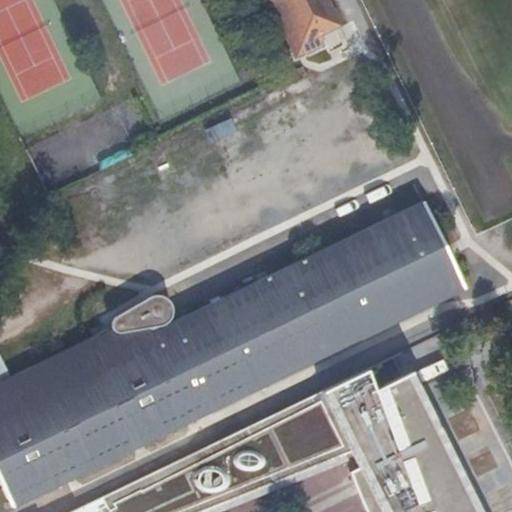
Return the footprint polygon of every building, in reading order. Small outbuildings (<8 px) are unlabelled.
[(268,0),(296,55),(322,42),(327,54),(341,48),(340,45),(345,43),(323,0),(268,0)] [(432,286),(439,300),(463,289),(422,202),(166,324),(166,323),(167,322),(169,320),(171,318),(172,316),(173,313),(173,310),(173,308),(173,305),(172,302),(170,300),(168,298),(166,296),(164,295),(161,294),(159,294),(156,294),(112,318),(111,322),(111,324),(112,327),(114,330),(117,331),(99,339),(97,334),(7,378),(0,380),(0,485),(10,507),(199,416),(193,402),(432,286)] [(199,416),(439,300),(432,286),(193,402),(199,416)] [(114,330),(112,327),(97,334),(99,339),(117,331),(114,330)] [(395,355),(400,370),(417,365),(412,350),(395,355)] [(461,511),(421,443),(401,374),(372,388),(365,368),(99,497),(103,505),(97,508),(99,511),(196,511),(350,451),(358,467),(349,471),(352,478),(360,500),(366,511),(461,511)] [(472,407),(447,416),(455,440),(480,431),(472,407)] [(68,511),(87,511),(97,508),(103,505),(99,497),(68,511)]
